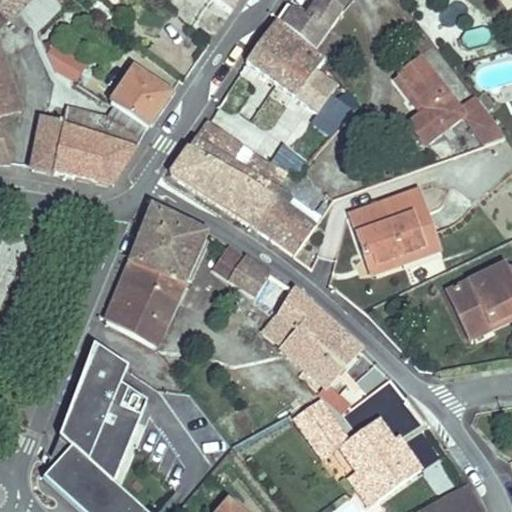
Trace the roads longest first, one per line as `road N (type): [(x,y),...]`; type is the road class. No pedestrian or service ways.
road 1 (residential): [(437,404),(274,259),(145,182)]
road 2 (residential): [(0,489),(28,446),(126,216)]
road 3 (residential): [(258,0),(145,182)]
road 4 (residential): [(126,216),(0,194)]
road 5 (residential): [(501,511),(437,404)]
